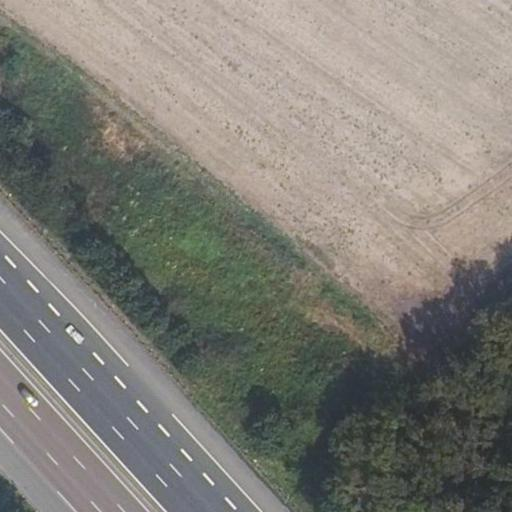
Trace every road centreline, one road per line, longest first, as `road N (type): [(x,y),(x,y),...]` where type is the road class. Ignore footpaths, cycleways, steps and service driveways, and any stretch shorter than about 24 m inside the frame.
road 1 (motorway): [(211,511),(0,279)]
road 2 (motorway): [(0,386),(113,511)]
